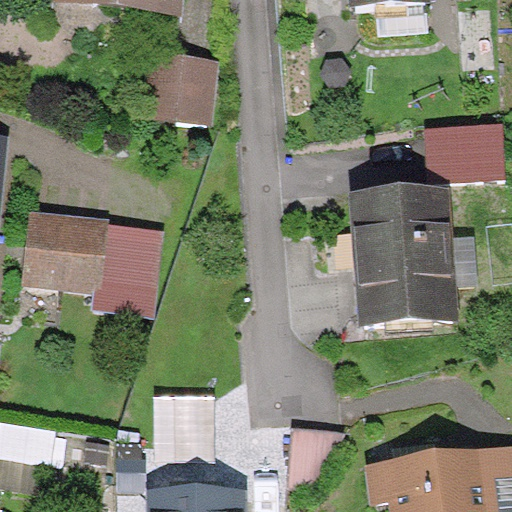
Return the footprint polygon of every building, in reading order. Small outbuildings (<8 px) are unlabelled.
[(58,0),(58,3),(187,15),(188,0),(58,0)] [(351,0),(353,10),(436,4),(435,0),(351,0)] [(157,122),(217,125),(220,61),(160,58),(157,122)] [(430,131),(433,184),(511,180),(507,127),(430,131)] [(0,298),(11,145),(0,144),(0,298)] [(360,331),(464,324),(457,193),(353,199),(360,331)] [(169,228),(30,215),(23,288),(162,302),(169,228)] [(155,404),(155,464),(222,464),(221,404),(155,404)] [(336,433),(296,431),(292,490),(333,492),(336,433)] [(394,506),(394,511),(511,511),(511,454),(368,470),(372,508),(394,506)] [(258,511),(281,511),(282,499),(258,499),(258,511)] [(250,511),(250,501),(153,500),(152,511),(250,511)]
